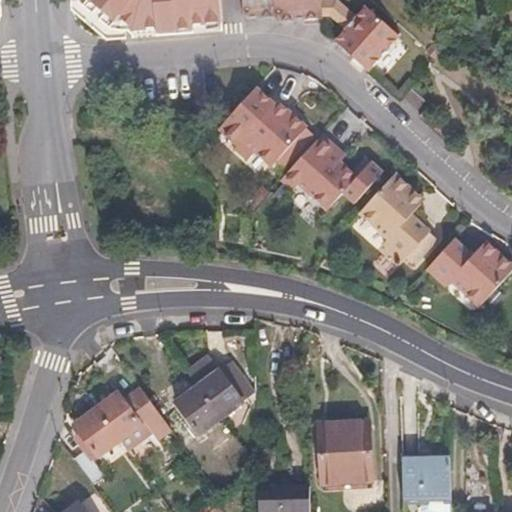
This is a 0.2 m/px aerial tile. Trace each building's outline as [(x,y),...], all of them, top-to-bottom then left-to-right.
[(87,0),(107,22),(111,19),(125,31),(148,29),(149,33),(186,30),(185,26),(213,23),(211,0),(87,0)] [(234,0),(235,8),(236,20),(268,18),(266,0),(234,0)] [(266,0),(268,18),(269,22),(316,19),(314,0),(266,0)] [(334,0),(314,0),(316,19),(326,22),(340,32),(353,16),(334,0)] [(340,32),(329,44),(343,57),(361,72),(392,37),(360,9),(353,16),(340,32)] [(407,88),(394,103),(408,117),(422,102),(407,88)] [(239,101),(212,130),(232,148),(236,144),(248,154),(254,147),(271,162),(301,129),(282,113),(277,119),(266,108),(257,118),(239,101)] [(315,137),(282,173),(322,210),(352,176),(336,161),(339,157),(315,137)] [(389,176),(359,208),(376,224),(370,231),(382,242),(377,246),(397,264),(423,234),(405,218),(413,209),(402,198),(407,192),(389,176)] [(448,242),(422,272),(441,288),(445,284),(456,294),(463,287),(480,302),(508,271),(491,254),(486,259),(475,249),(466,258),(448,242)] [(198,393),(221,424),(244,406),(221,376),(198,393)] [(175,411),(197,440),(221,424),(198,393),(175,411)] [(100,421),(123,451),(144,434),(122,405),(100,421)] [(138,420),(158,444),(170,436),(151,410),(138,420)] [(73,441),(100,468),(123,451),(100,421),(73,441)] [(319,454),(320,492),(370,490),(369,431),(332,432),(332,454),(319,454)] [(319,432),(319,454),(332,454),(332,432),(319,432)] [(401,462),(404,508),(419,507),(448,505),(445,459),(401,462)] [(97,482),(85,488),(101,510),(112,503),(97,482)] [(258,492),(258,511),(310,511),(310,492),(258,492)] [(200,511),(224,511),(221,503),(200,511)]
